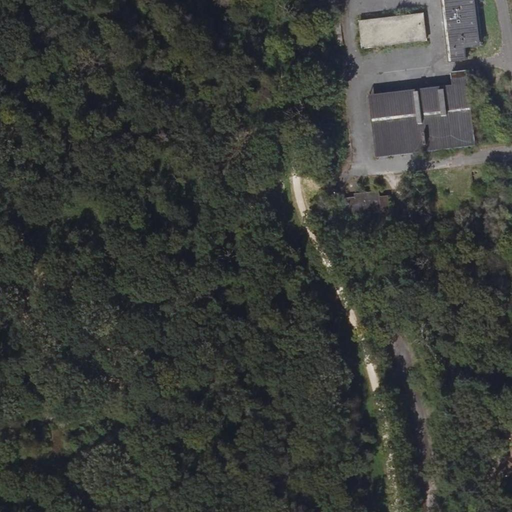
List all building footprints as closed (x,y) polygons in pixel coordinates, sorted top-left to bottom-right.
[(441,0),(449,62),(465,60),(464,48),(479,46),(473,0),(441,0)] [(422,13),(358,21),(361,49),(425,41),(422,13)] [(405,92),(412,155),(476,148),(466,71),(450,73),(451,86),(405,92)] [(375,159),(412,155),(405,92),(368,96),(375,159)] [(358,198),(342,200),(344,220),(360,218),(360,216),(387,212),(385,197),(378,198),(377,192),(357,194),(358,198)]
